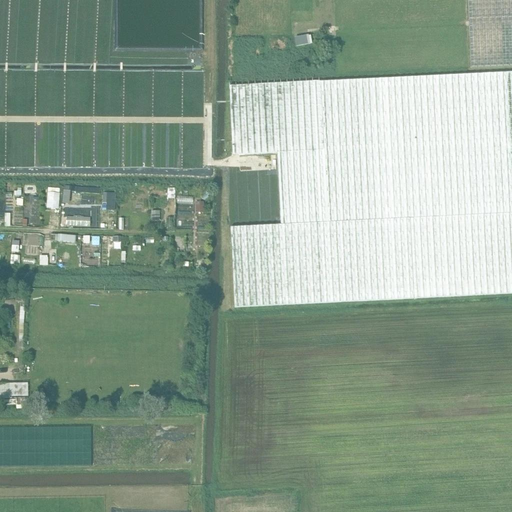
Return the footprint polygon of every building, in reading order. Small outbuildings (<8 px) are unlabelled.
[(511,0),(468,0),(470,66),(511,65),(511,0)] [(297,47),(313,44),(311,35),(295,37),(297,47)] [(511,72),(230,86),(233,155),(277,154),(279,223),(233,225),(236,306),(511,292),(511,72)] [(59,202),(60,188),(49,188),(48,208),(53,208),(53,202),(59,202)] [(106,204),(117,204),(117,194),(106,193),(106,204)] [(29,384),(0,385),(0,399),(12,399),(12,397),(29,396),(29,384)]
